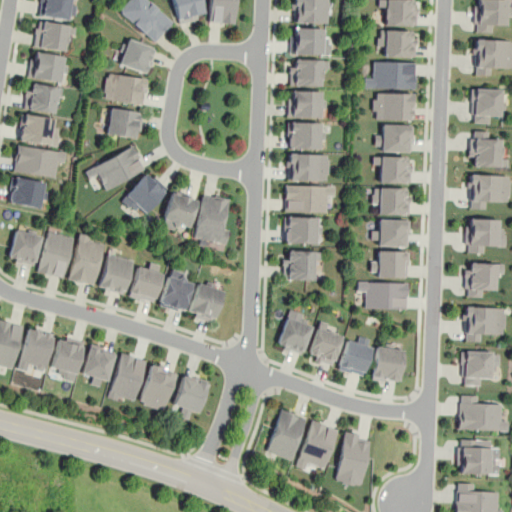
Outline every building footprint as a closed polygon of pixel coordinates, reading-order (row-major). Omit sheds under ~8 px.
[(68,20),(71,0),(38,0),(36,15),(68,20)] [(171,21),(147,0),(125,0),(116,10),(152,42),(171,21)] [(203,15),(198,0),(170,0),(178,23),(203,15)] [(207,0),(207,23),(234,24),(234,0),(207,0)] [(325,22),(325,0),(291,0),(291,22),(325,22)] [(384,0),(414,0),(414,25),(384,25),(384,0)] [(505,0),(471,0),(471,30),(494,31),(494,20),(511,20),(511,6),(505,6),(505,0)] [(65,51),(69,26),(36,20),(31,45),(65,51)] [(288,28),(288,53),(327,53),(327,28),(288,28)] [(383,29),(413,29),(413,57),(382,56),(383,29)] [(114,62),(145,73),(154,48),(123,37),(114,62)] [(490,74),(490,64),(511,64),(511,39),(471,38),(471,74),(490,74)] [(62,82),(65,56),(30,52),(27,78),(62,82)] [(288,84),(320,84),(320,59),(288,59),(288,84)] [(412,62),(412,88),(362,87),(363,77),(371,77),(372,61),(412,62)] [(142,105),(146,79),(105,71),(100,98),(142,105)] [(21,108),(53,112),(57,86),(24,82),(21,108)] [(500,87),(469,87),(469,122),(488,122),(488,114),(500,114),(500,87)] [(319,90),(288,90),(288,115),(319,115),(319,90)] [(376,93),(413,93),(413,119),(375,119),(375,111),(372,111),(372,99),(376,99),(376,93)] [(140,111),(107,107),(104,133),(138,137),(140,111)] [(16,140),(54,144),(57,118),(19,113),(16,140)] [(286,147),(318,147),(318,122),(286,122),(286,147)] [(407,150),(407,126),(381,126),(381,150),(407,150)] [(467,166),(504,166),(504,156),(499,156),(499,138),(488,138),(488,130),(467,130),(467,166)] [(11,172),(52,176),(53,167),(60,168),(62,150),(14,144),(11,172)] [(96,174),(103,188),(143,170),(132,145),(82,168),(87,178),(96,174)] [(286,179),(324,179),(324,154),(286,154),(286,179)] [(376,157),(376,182),(407,182),(407,157),(376,157)] [(119,198),(138,216),(165,189),(146,171),(119,198)] [(506,174),(466,174),(466,208),(484,208),(484,200),(506,200),(506,174)] [(6,202),(42,208),(46,181),(10,176),(6,202)] [(322,211),(322,195),(330,195),(330,186),(282,186),(282,211),(322,211)] [(405,188),(373,188),(373,214),(405,214),(405,188)] [(186,232),(195,195),(169,189),(160,225),(186,232)] [(223,244),(226,229),(221,228),(226,199),(200,194),(192,238),(223,244)] [(316,217),(282,217),(282,244),(316,244),(316,217)] [(482,253),(482,246),(501,246),(501,219),(463,218),(463,253),(482,253)] [(406,219),(375,219),(375,245),(406,245),(406,219)] [(40,233),(13,226),(5,258),(32,264),(40,233)] [(70,233),(44,228),(36,272),(62,277),(70,233)] [(92,284),(103,239),(77,232),(65,278),(92,284)] [(313,250),(280,250),(280,279),(313,279),(313,250)] [(405,277),(405,251),(374,251),(374,277),(405,277)] [(121,292),(130,258),(105,252),(96,286),(121,292)] [(161,267),(137,260),(127,295),(151,302),(161,267)] [(481,298),(481,291),(495,291),(496,264),(463,263),(462,297),(481,298)] [(181,311),(192,276),(167,268),(156,303),(181,311)] [(197,279),(184,313),(210,322),(222,288),(197,279)] [(363,308),(404,309),(404,282),(355,281),(355,289),(364,290),(363,308)] [(503,307),(460,307),(460,341),(481,341),(481,334),(503,334),(503,307)] [(310,326),(285,315),(274,343),(298,354),(310,326)] [(0,366),(11,369),(20,323),(0,319),(0,366)] [(339,333),(316,326),(306,357),(330,364),(339,333)] [(16,368),(42,373),(50,333),(25,327),(16,368)] [(46,371),(71,378),(82,341),(58,334),(46,371)] [(336,368),(361,375),(370,342),(355,337),(354,339),(345,336),(336,368)] [(102,386),(113,351),(88,343),(80,371),(84,372),(82,380),(102,386)] [(370,379),(397,383),(401,349),(374,346),(370,379)] [(480,385),(480,377),(492,377),(492,351),(459,351),(459,385),(480,385)] [(105,396),(131,403),(144,360),(118,352),(105,396)] [(173,372),(147,365),(136,403),(162,410),(173,372)] [(187,420),(189,412),(196,414),(205,383),(180,375),(170,406),(179,409),(176,417),(187,420)] [(506,420),(498,420),(498,404),(476,403),(476,395),(456,395),(455,429),(506,430),(506,420)] [(264,451),(290,459),(303,416),(278,408),(264,451)] [(322,471),(336,427),(308,419),(294,462),(322,471)] [(342,430),(332,480),(358,486),(369,436),(342,430)] [(480,438),(456,438),(456,473),(492,473),(492,449),(480,449),(480,438)] [(453,511),(499,511),(499,492),(475,491),(475,482),(453,481),(453,511)]
